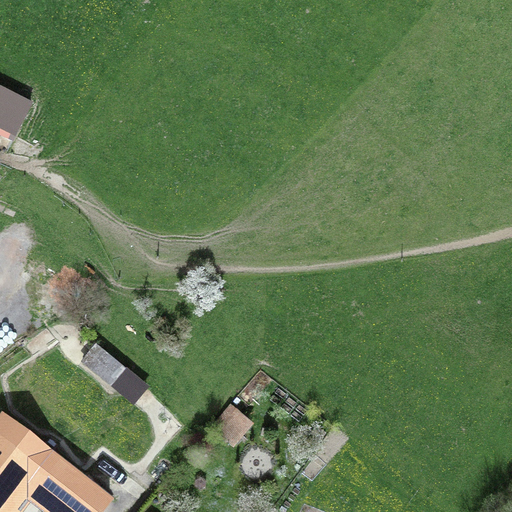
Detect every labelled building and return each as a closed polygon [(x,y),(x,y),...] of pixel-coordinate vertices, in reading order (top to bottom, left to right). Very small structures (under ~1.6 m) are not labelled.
[(0,123),(15,129),(30,93),(0,79),(0,123)] [(86,363),(113,385),(125,370),(98,348),(86,363)] [(247,425),(224,408),(207,431),(230,448),(247,425)] [(0,424),(0,511),(7,511),(52,454),(5,418),(0,424)] [(99,511),(109,500),(83,480),(70,497),(76,502),(68,511),(99,511)]
